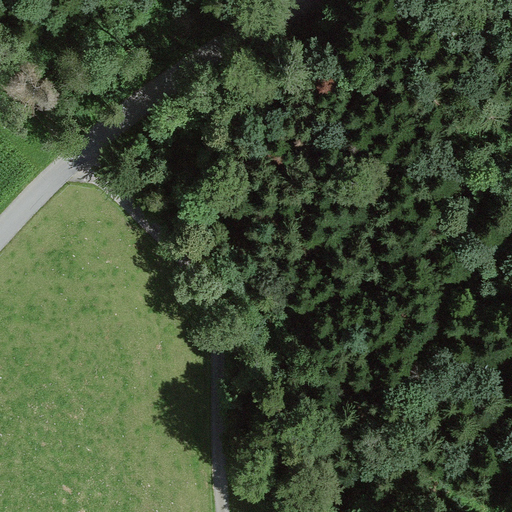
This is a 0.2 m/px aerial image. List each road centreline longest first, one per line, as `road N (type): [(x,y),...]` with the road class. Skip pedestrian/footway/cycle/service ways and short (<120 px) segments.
road 1 (track): [(226,511),(204,319),(185,272),(153,228),(67,163)]
road 2 (unclassified): [(0,234),(107,127),(293,0)]
